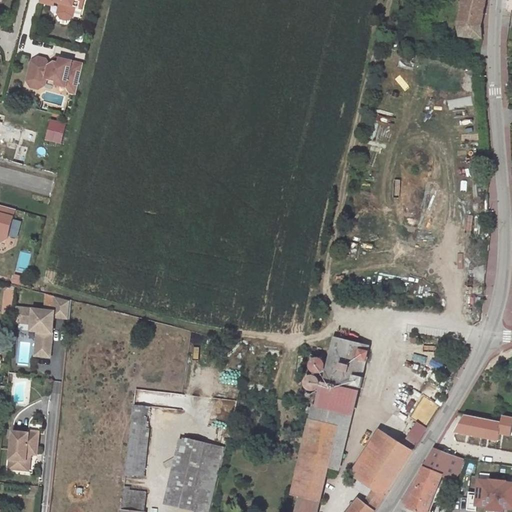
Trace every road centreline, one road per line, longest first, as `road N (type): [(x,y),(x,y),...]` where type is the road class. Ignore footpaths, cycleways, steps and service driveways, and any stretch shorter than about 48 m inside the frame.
road 1 (unclassified): [(489,334),(507,242),(497,0)]
road 2 (unclassified): [(387,511),(489,334)]
road 3 (unknown): [(489,334),(332,311)]
